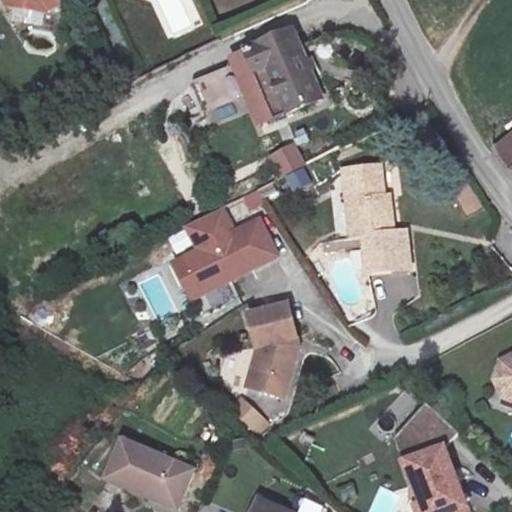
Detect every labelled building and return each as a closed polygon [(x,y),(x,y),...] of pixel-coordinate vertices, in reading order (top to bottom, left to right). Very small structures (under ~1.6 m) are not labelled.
[(51,0),(4,0),(3,10),(40,18),(56,11),(51,0)] [(288,27),(246,48),(257,76),(274,69),(293,112),(321,98),(288,27)] [(288,195),(312,185),(295,143),(271,152),(288,195)] [(511,144),(489,163),(511,188),(511,144)] [(371,246),(375,282),(414,276),(407,233),(395,235),(382,169),(350,174),(359,248),(371,246)] [(236,201),(239,216),(264,210),(261,195),(236,201)] [(225,208),(184,226),(195,250),(166,262),(184,303),(281,260),(261,216),(234,228),(225,208)] [(352,235),(324,246),(328,257),(356,247),(352,235)] [(291,308),(251,331),(266,365),(260,390),(298,396),(309,350),(291,308)] [(511,409),(504,406),(499,396),(506,378),(511,374),(511,367),(500,373),(491,395),(498,412),(511,416),(511,409)] [(511,374),(506,378),(499,396),(504,406),(511,409),(511,374)] [(263,437),(272,422),(241,402),(232,417),(263,437)] [(182,511),(194,484),(124,454),(107,494),(149,511),(182,511)] [(458,511),(441,463),(400,478),(408,500),(411,499),(416,511),(458,511)]
